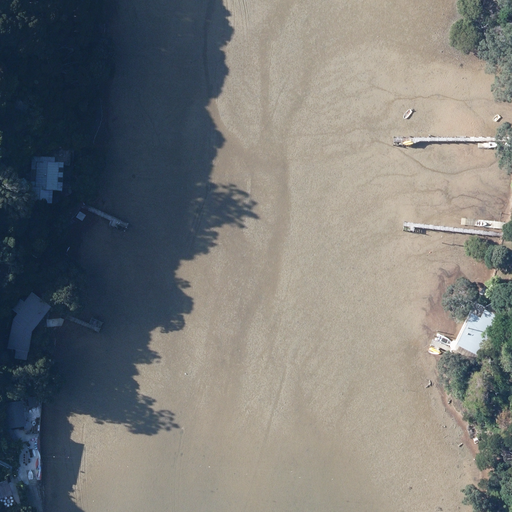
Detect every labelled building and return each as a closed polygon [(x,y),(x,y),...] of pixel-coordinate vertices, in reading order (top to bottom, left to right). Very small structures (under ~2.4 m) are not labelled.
[(17,100),(9,108),(17,117),(26,109),(17,100)] [(24,178),(17,184),(24,194),(31,190),(30,204),(50,206),(51,193),(59,193),(61,165),(53,164),(53,158),(32,157),(30,186),(24,178)] [(6,350),(15,352),(13,359),(25,362),(31,332),(50,307),(32,293),(24,303),(21,300),(16,307),(20,311),(13,320),(6,350)] [(467,315),(449,354),(477,367),(481,358),(477,357),(492,326),(467,315)] [(25,427),(22,402),(13,403),(15,420),(6,421),(7,429),(25,427)] [(8,481),(0,483),(0,500),(12,497),(8,481)]
